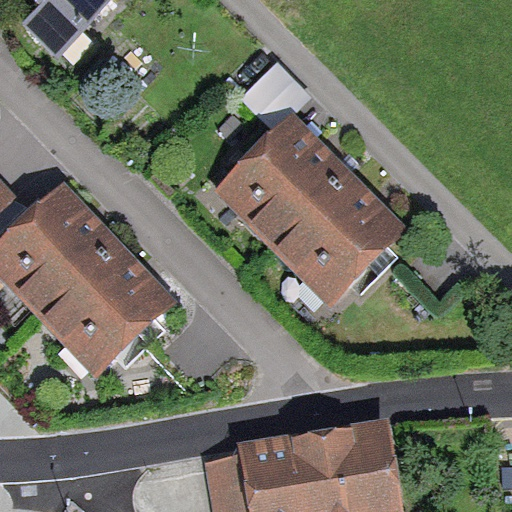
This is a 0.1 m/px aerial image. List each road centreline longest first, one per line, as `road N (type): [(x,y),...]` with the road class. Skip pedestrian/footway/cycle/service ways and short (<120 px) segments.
road 1 (residential): [(306,408),(303,376),(0,72)]
road 2 (residential): [(511,276),(237,0)]
road 3 (residential): [(306,408),(93,454)]
road 4 (residential): [(511,396),(306,408)]
